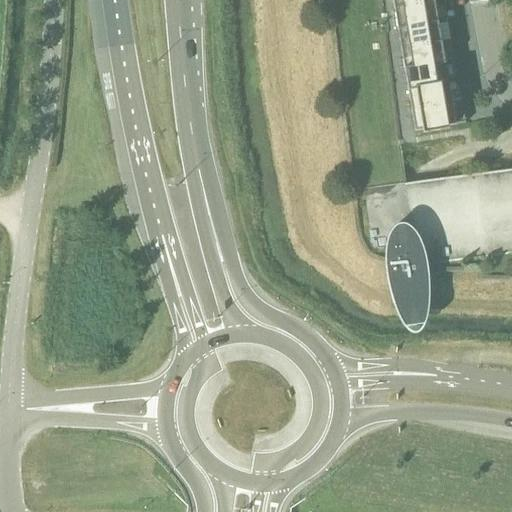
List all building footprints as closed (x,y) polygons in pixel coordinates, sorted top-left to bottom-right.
[(433,0),(392,0),(394,10),(434,3),(433,0)] [(394,10),(397,30),(437,23),(434,3),(394,10)] [(437,23),(397,30),(401,50),(441,43),(437,23)] [(441,43),(401,50),(404,70),(444,63),(441,43)] [(404,70),(407,90),(448,84),(444,63),(404,70)] [(448,84),(407,90),(411,111),(451,104),(451,103),(448,84)] [(414,132),(465,123),(461,102),(451,103),(451,104),(411,111),(414,132)] [(405,183),(361,189),(372,273),(385,271),(386,278),(387,284),(389,293),(391,302),(393,307),(395,312),(397,317),(399,322),(401,324),(402,327),(403,329),(404,328),(422,326),(423,326),(425,322),(426,318),(427,314),(427,310),(428,302),(428,294),(428,286),(428,276),(426,266),(511,254),(511,168),(424,180),(405,183)]
